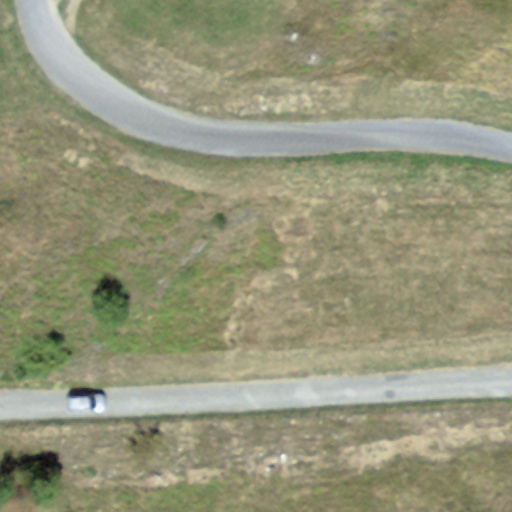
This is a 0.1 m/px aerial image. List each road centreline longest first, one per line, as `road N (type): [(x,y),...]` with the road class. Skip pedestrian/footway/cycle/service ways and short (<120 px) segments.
road 1 (residential): [(511,160),(428,143),(199,143),(101,103),(71,80),(40,38),(34,0)]
road 2 (unclassified): [(511,381),(0,407)]
